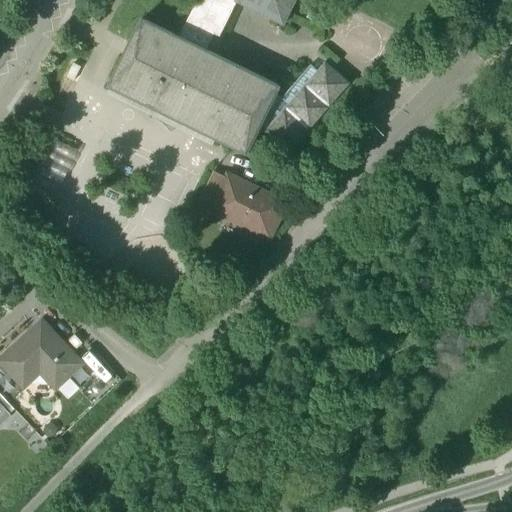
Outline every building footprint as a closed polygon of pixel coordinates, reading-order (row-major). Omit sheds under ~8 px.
[(280,86),(205,49),(213,33),(219,36),(237,1),(284,23),(295,0),(197,0),(179,38),(142,19),(109,86),(159,110),(182,122),(246,153),(259,125),(276,93),(280,86)] [(264,129),(263,130),(288,153),(351,82),(326,60),(317,70),(264,129)] [(276,93),(259,125),(264,129),(317,70),(311,65),(282,98),(276,93)] [(182,122),(159,110),(151,118),(162,124),(168,131),(171,134),(182,122)] [(53,140),(26,194),(48,204),(75,151),(53,140)] [(239,181),(226,175),(214,201),(226,207),(239,181)] [(286,204),(239,181),(226,207),(222,216),(239,225),(243,218),(272,232),(286,204)] [(34,330),(0,362),(24,387),(41,371),(56,388),(67,377),(81,365),(49,330),(34,330)] [(96,357),(83,369),(105,392),(117,380),(96,357)] [(68,377),(56,388),(68,398),(79,388),(68,377)] [(0,424),(10,416),(0,405),(0,424)]
